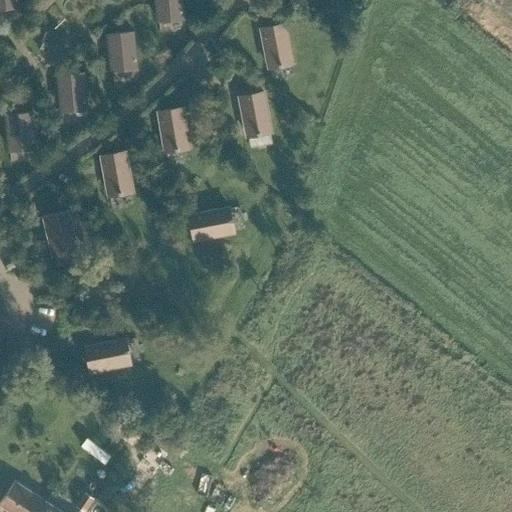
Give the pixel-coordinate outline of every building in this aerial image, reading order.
[(181,0),(156,0),(158,21),(184,18),(181,0)] [(285,24),(261,28),(269,68),(293,63),(285,24)] [(108,35),(112,70),(137,67),(133,32),(108,35)] [(58,75),(61,110),(87,108),(84,73),(58,75)] [(271,131),(263,92),(240,97),(247,136),(271,131)] [(189,147),(182,108),(159,112),(165,151),(189,147)] [(32,113),(6,115),(9,150),(35,148),(32,113)] [(132,191),(125,152),(102,156),(109,195),(132,191)] [(194,239),(234,231),(229,208),(190,215),(194,239)] [(67,211),(44,216),(53,255),(77,250),(67,211)] [(130,363),(125,340),(86,347),(90,371),(130,363)] [(174,458),(136,433),(121,456),(158,481),(159,480),(154,477),(168,456),(173,459),(174,458)] [(89,434),(83,443),(107,459),(113,450),(89,434)] [(0,504),(11,511),(37,511),(47,497),(40,492),(38,496),(15,480),(0,502),(0,504)] [(85,493),(77,506),(85,511),(94,499),(85,493)] [(61,511),(47,503),(50,498),(47,497),(37,511),(61,511)]
